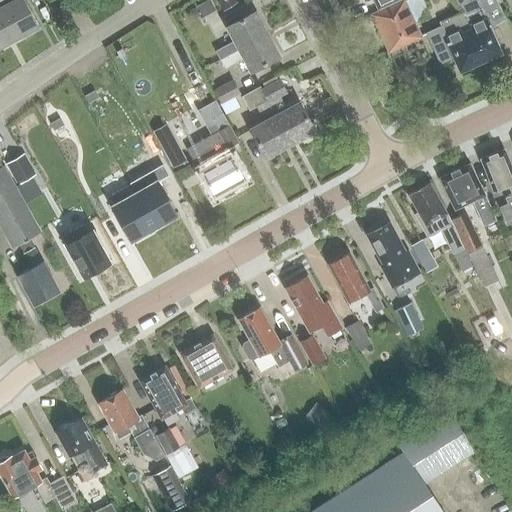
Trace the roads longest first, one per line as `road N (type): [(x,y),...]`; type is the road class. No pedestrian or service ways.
road 1 (tertiary): [(0,395),(27,371),(391,165)]
road 2 (residential): [(0,105),(159,0)]
road 3 (residential): [(391,165),(306,0)]
road 4 (tertiary): [(391,165),(511,107)]
